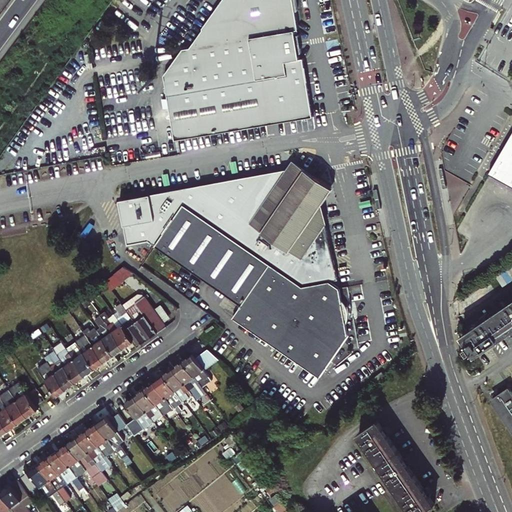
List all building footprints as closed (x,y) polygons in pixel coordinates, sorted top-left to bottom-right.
[(160,93),(170,81),(236,0),(219,0),(210,13),(208,13),(196,29),(196,32),(182,49),(176,51),(178,61),(168,63),(169,74),(157,76),(160,93)] [(236,0),(170,81),(178,90),(236,130),(305,119),(296,61),(292,62),(288,33),(292,32),(289,30),(288,19),(290,17),(287,2),(285,0),(236,0)] [(170,81),(160,93),(161,98),(151,99),(153,110),(162,108),(178,90),(170,81)] [(178,90),(162,108),(167,140),(236,130),(178,90)] [(511,182),(511,135),(492,172),(511,182)] [(303,285),(331,281),(338,270),(328,263),(335,252),(324,244),(331,234),(321,226),(328,215),(313,205),(323,190),(278,159),(255,193),(228,174),(200,215),(303,285)] [(340,288),(331,281),(303,285),(200,215),(183,204),(155,245),(242,305),(234,317),(320,377),(349,335),(340,288)] [(106,280),(112,289),(121,283),(115,274),(106,280)] [(87,294),(92,301),(102,294),(96,287),(87,294)] [(136,302),(128,291),(119,298),(122,303),(149,339),(167,326),(145,296),(136,302)] [(511,328),(511,302),(461,337),(466,345),(464,347),(468,353),(470,351),(473,355),(511,328)] [(139,346),(149,339),(122,303),(116,306),(120,311),(116,314),(118,318),(135,340),(139,346)] [(58,314),(64,323),(74,316),(68,307),(58,314)] [(102,315),(125,346),(135,340),(118,318),(116,320),(113,316),(110,318),(104,309),(100,312),(102,315)] [(116,353),(125,346),(102,315),(93,322),(97,327),(116,353)] [(106,360),(116,353),(97,327),(93,330),(91,327),(85,331),(87,333),(106,360)] [(77,340),(96,367),(106,360),(87,333),(77,340)] [(68,347),(87,374),(96,367),(77,340),(72,344),(67,337),(62,340),(68,347)] [(58,354),(77,381),(87,374),(68,347),(58,354)] [(184,360),(203,387),(213,379),(206,369),(221,358),(210,348),(198,358),(194,353),(184,360)] [(45,357),(67,388),(77,381),(58,354),(55,350),(45,357)] [(57,395),(67,388),(45,357),(41,360),(44,364),(38,368),(42,374),(55,392),(57,395)] [(184,360),(175,367),(198,399),(207,392),(203,387),(184,360)] [(165,374),(184,401),(189,397),(197,409),(202,405),(198,399),(175,367),(165,374)] [(381,371),(372,378),(377,384),(386,377),(381,371)] [(50,395),(55,392),(42,374),(37,377),(50,395)] [(179,404),(184,401),(165,374),(155,381),(178,412),(183,409),(179,404)] [(39,408),(37,404),(26,389),(20,381),(9,389),(28,415),(39,408)] [(168,419),(178,412),(155,381),(145,388),(165,415),(168,419)] [(7,406),(19,422),(28,415),(9,389),(4,382),(1,384),(10,395),(14,401),(7,406)] [(26,389),(37,404),(43,400),(32,385),(26,389)] [(165,415),(145,388),(136,395),(155,421),(160,429),(165,425),(160,418),(165,415)] [(511,395),(508,389),(492,399),(511,428),(511,395)] [(0,395),(0,414),(10,428),(19,422),(7,406),(3,400),(0,396),(0,395)] [(3,400),(7,406),(14,401),(10,395),(3,400)] [(151,423),(155,421),(136,395),(126,402),(129,406),(137,417),(138,418),(142,415),(146,421),(148,419),(151,423)] [(137,417),(129,406),(123,411),(131,421),(137,417)] [(120,453),(125,450),(121,444),(124,441),(118,432),(128,425),(119,412),(111,418),(109,415),(98,422),(117,449),(118,450),(120,453)] [(0,435),(10,428),(0,414),(0,435)] [(221,432),(230,425),(223,414),(213,421),(221,432)] [(425,511),(435,506),(377,421),(360,433),(413,511),(425,511)] [(88,429),(107,455),(109,457),(118,450),(117,449),(98,422),(88,429)] [(88,429),(78,436),(102,469),(104,472),(114,465),(109,457),(107,455),(88,429)] [(102,469),(78,436),(69,443),(88,469),(96,480),(104,472),(102,469)] [(79,476),(88,469),(69,443),(60,449),(79,476)] [(79,476),(60,449),(50,456),(68,483),(69,483),(73,480),(83,494),(89,490),(79,476)] [(59,490),(68,483),(50,456),(40,463),(59,490)] [(59,490),(40,463),(30,470),(49,497),(53,494),(61,504),(66,500),(59,490)] [(16,511),(32,511),(27,505),(34,500),(18,479),(1,491),(16,511)] [(16,511),(1,491),(0,491),(0,509),(2,511),(16,511)]
